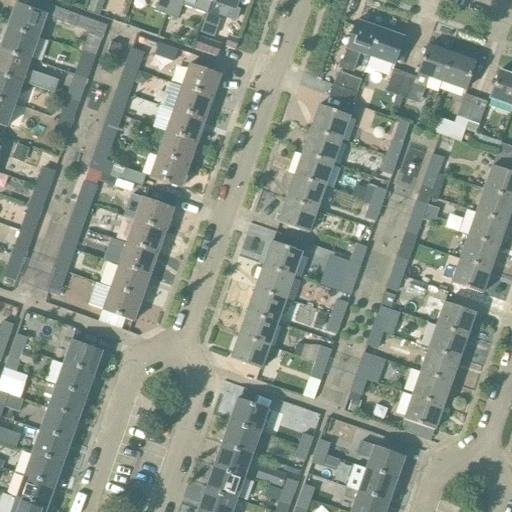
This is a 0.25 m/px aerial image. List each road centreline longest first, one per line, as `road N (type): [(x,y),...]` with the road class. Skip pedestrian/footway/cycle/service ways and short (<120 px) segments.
road 1 (residential): [(180,344),(299,0)]
road 2 (residential): [(180,344),(133,364),(87,511)]
road 3 (residential): [(156,511),(198,385),(180,344)]
